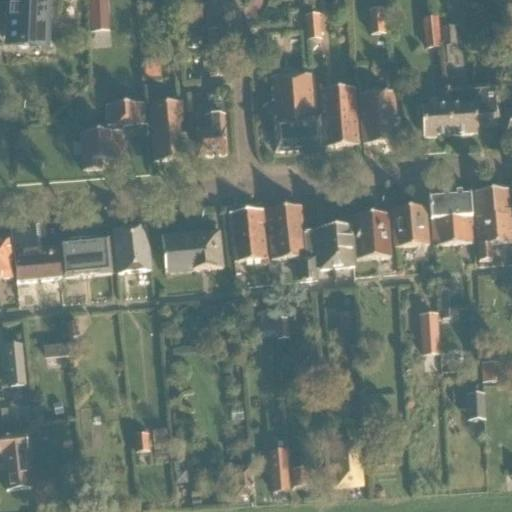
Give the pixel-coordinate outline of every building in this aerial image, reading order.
[(7,0),(7,23),(10,23),(9,48),(29,49),(45,50),(45,41),(47,0),(7,0)] [(106,0),(88,0),(90,36),(108,35),(106,0)] [(385,37),(383,12),(367,14),(370,39),(385,37)] [(305,20),(307,44),(320,43),(318,19),(305,20)] [(441,50),(437,19),(421,21),(425,52),(441,50)] [(457,48),(455,29),(441,30),(442,49),(457,48)] [(209,80),(223,79),(221,32),(207,33),(209,80)] [(197,41),(186,42),(187,50),(198,50),(197,41)] [(159,67),(144,67),(145,80),(160,79),(159,67)] [(275,156),(321,152),(318,121),(313,121),(309,77),(270,81),(273,124),(272,124),(275,156)] [(476,137),(475,119),(486,118),(487,121),(499,120),(497,87),(446,91),(450,139),(476,137)] [(324,150),(359,147),(354,90),(320,92),(324,150)] [(450,139),(446,91),(438,91),(440,110),(421,111),(424,141),(450,139)] [(361,123),(396,121),(394,94),(359,96),(361,123)] [(144,127),(143,113),(143,105),(106,108),(107,134),(80,136),(82,174),(101,173),(101,163),(124,162),(122,129),(144,127)] [(148,108),(151,138),(153,164),(181,162),(180,150),(188,149),(187,135),(179,136),(178,123),(182,123),(180,106),(176,106),(176,105),(148,108)] [(511,106),(502,107),(505,137),(511,136),(511,106)] [(226,158),(223,113),(223,107),(205,108),(206,134),(196,135),(197,160),(226,158)] [(396,121),(361,123),(363,147),(400,145),(398,121),(396,121)] [(475,215),(511,212),(510,191),(473,194),(475,215)] [(430,223),(431,223),(471,220),(469,195),(428,198),(430,223)] [(305,260),(300,209),(264,212),(269,263),(305,260)] [(428,248),(425,210),(391,212),(394,251),(428,248)] [(510,212),(475,215),(479,266),(492,264),(490,248),(511,245),(511,216),(510,212)] [(267,262),(262,213),(228,216),(233,265),(267,262)] [(390,261),(387,217),(353,220),(356,264),(390,261)] [(471,220),(431,223),(432,249),(473,246),(471,220)] [(53,227),(60,283),(111,277),(107,242),(69,246),(67,226),(53,227)] [(14,256),(12,256),(16,287),(60,283),(53,227),(39,228),(41,253),(14,256)] [(354,270),(350,230),(303,234),(306,262),(297,262),(299,285),(316,283),(316,274),(354,270)] [(151,274),(146,231),(112,235),(116,277),(151,274)] [(161,239),(164,277),(222,272),(218,234),(161,239)] [(7,244),(0,244),(0,283),(12,283),(7,244)] [(439,295),(439,313),(441,313),(449,313),(449,295),(449,288),(439,288),(439,295)] [(449,313),(441,313),(441,322),(455,321),(454,312),(449,313)] [(273,317),(259,319),(261,334),(275,332),(273,317)] [(435,318),(420,320),(423,359),(437,358),(435,318)] [(288,341),(286,323),(275,324),(277,342),(288,341)] [(65,326),(66,338),(77,337),(76,325),(65,326)] [(65,347),(45,349),(46,362),(67,359),(65,347)] [(20,348),(4,349),(8,389),(24,388),(20,348)] [(359,350),(350,350),(351,366),(359,365),(359,350)] [(497,366),(481,367),(482,386),(498,385),(497,385),(496,367),(497,367),(497,366)] [(468,424),(484,423),(483,398),(474,399),(474,395),(466,396),(468,424)] [(30,424),(29,410),(0,412),(0,413),(1,427),(30,424)] [(40,414),(32,414),(33,424),(41,423),(40,414)] [(30,491),(24,437),(0,439),(0,455),(2,455),(6,493),(30,491)] [(149,456),(148,438),(132,439),(134,457),(149,456)] [(377,471),(393,470),(391,446),(375,447),(377,471)] [(336,451),(338,474),(333,475),(335,491),(359,489),(356,449),(336,451)] [(284,455),(269,456),(273,496),(287,495),(284,455)] [(252,483),(251,467),(234,469),(235,483),(237,500),(253,499),(252,483)] [(308,488),(307,471),(291,472),(293,489),(308,488)] [(186,475),(175,476),(175,487),(187,486),(186,475)]
